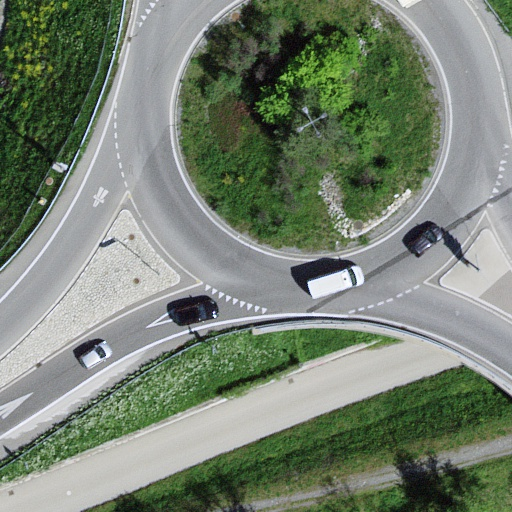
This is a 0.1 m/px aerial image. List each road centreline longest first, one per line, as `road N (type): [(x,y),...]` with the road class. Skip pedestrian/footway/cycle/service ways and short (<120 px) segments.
road 1 (track): [(511,330),(16,511)]
road 2 (motorway): [(0,419),(130,334),(270,283)]
road 3 (motorway): [(143,130),(71,245),(0,326)]
road 4 (tertiary): [(342,287),(394,267),(436,234),(463,192),(479,138)]
road 5 (tertiary): [(143,130),(157,180),(185,228),(227,267),(270,283)]
road 6 (tertiary): [(342,287),(425,306),(511,348)]
road 7 (tertiary): [(479,138),(470,61),(432,0)]
